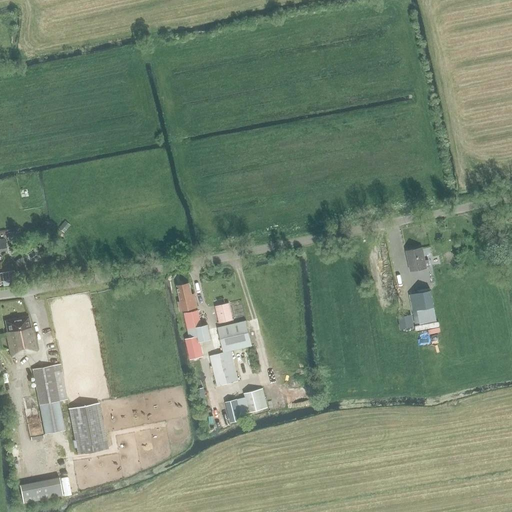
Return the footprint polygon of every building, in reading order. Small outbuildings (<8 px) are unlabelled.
[(425,262),(421,248),(406,251),(411,272),(426,268),(425,267),(428,267),(427,262),(425,262)] [(191,297),(189,283),(177,286),(180,302),(177,303),(179,311),(197,308),(194,296),(191,297)] [(408,294),(405,283),(396,285),(398,296),(408,294)] [(434,307),(431,290),(409,295),(412,311),(420,309),(422,319),(434,317),(432,307),(434,307)] [(219,324),(233,321),(229,303),(215,306),(219,324)] [(201,326),(198,310),(184,313),(189,338),(185,339),(189,360),(202,357),(199,343),(211,340),(207,324),(201,326)] [(412,314),(398,317),(400,328),(414,326),(412,314)] [(5,321),(7,332),(6,332),(11,357),(28,354),(28,353),(37,351),(32,327),(30,328),(28,317),(5,321)] [(439,324),(438,319),(414,323),(415,328),(439,324)] [(217,328),(223,353),(229,351),(252,346),(246,321),(217,328)] [(49,366),(32,369),(45,434),(65,430),(59,401),(67,399),(60,364),(57,348),(47,350),(49,360),(48,360),(49,366)] [(237,382),(229,351),(223,353),(209,356),(217,387),(237,382)] [(244,393),(249,413),(267,408),(262,389),(244,393)] [(226,402),(231,422),(240,420),(235,400),(226,402)] [(113,406),(83,412),(92,457),(122,451),(113,406)] [(49,479),(19,485),(23,503),(52,497),(49,479)]
